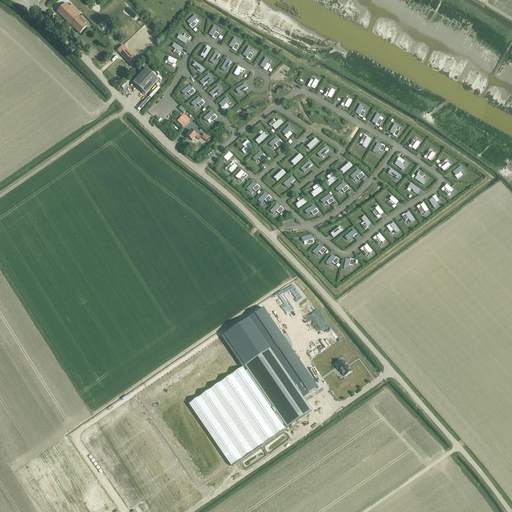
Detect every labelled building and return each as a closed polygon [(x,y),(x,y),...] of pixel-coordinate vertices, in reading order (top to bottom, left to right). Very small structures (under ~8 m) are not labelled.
[(66,4),(57,13),(71,26),(79,34),(86,27),(84,24),(86,21),(81,16),(80,17),(66,4)] [(73,4),(70,7),(77,14),(81,11),(73,4)] [(133,11),(129,14),(134,19),(138,15),(133,11)] [(194,15),(187,22),(190,25),(189,26),(191,29),(197,24),(194,21),(197,19),(194,15)] [(213,26),(208,35),(212,37),(211,38),(215,40),(219,34),(215,32),(217,29),(213,26)] [(197,34),(194,32),(192,36),(197,39),(201,29),(199,28),(197,34)] [(179,35),(177,39),(185,44),(187,41),(188,41),(191,38),(185,34),(182,38),(179,35)] [(172,45),(174,42),(167,35),(165,38),(172,45)] [(234,38),(228,46),(232,49),(232,50),(235,52),(239,46),(235,44),(238,41),(234,38)] [(174,43),(171,47),(175,50),(173,53),(179,57),(181,53),(180,53),(183,49),(174,43)] [(194,49),(196,52),(204,45),(202,43),(194,49)] [(123,46),(117,51),(131,66),(136,61),(123,46)] [(203,52),(200,56),(204,59),(210,49),(207,46),(206,47),(206,46),(203,51),(203,52)] [(248,47),(242,56),(246,58),(246,59),(249,61),(253,55),(250,53),(252,50),(248,47)] [(215,52),(209,62),(213,64),(216,59),(217,60),(220,55),(219,55),(219,54),(215,52)] [(273,52),(271,54),(277,60),(280,57),(273,52)] [(169,62),(167,66),(174,69),(176,65),(175,65),(177,61),(169,57),(167,61),(169,62)] [(265,58),(260,67),(263,69),(263,70),(266,72),(270,66),(267,64),(269,61),(265,58)] [(227,59),(220,69),(224,72),(227,67),(228,67),(231,63),(230,62),(227,59)] [(285,60),(282,64),(289,68),(291,64),(285,60)] [(195,62),(192,65),(198,69),(197,70),(201,73),(202,73),(204,70),(195,62)] [(281,67),(279,70),(287,77),(289,74),(281,67)] [(238,68),(233,75),(237,77),(238,76),(241,78),(245,71),(242,69),(241,70),(238,68)] [(133,83),(145,95),(158,80),(146,69),(133,83)] [(208,75),(200,82),(203,86),(207,83),(207,82),(211,78),(208,75)] [(311,80),(307,87),(310,89),(311,88),(314,90),(319,82),(315,81),(314,82),(311,80)] [(232,84),(227,90),(231,93),(236,88),(232,84)] [(189,85),(181,92),(184,95),(187,93),(190,96),(195,91),(193,88),(192,89),(189,85)] [(245,85),(235,91),(238,95),(243,91),(243,92),(248,89),(245,85)] [(218,86),(209,94),(213,98),(217,94),(216,94),(221,90),(218,86)] [(327,89),(323,96),(327,98),(327,97),(331,99),(335,92),(331,90),(331,91),(327,89)] [(199,97),(191,104),(194,107),(197,105),(199,108),(205,103),(202,100),(201,101),(199,97)] [(226,98),(219,104),(222,108),(221,108),(223,111),(229,107),(226,104),(229,101),(226,98)] [(344,99),(340,106),(344,108),(344,107),(348,109),(352,102),(349,100),(348,101),(344,99)] [(298,112),(299,113),(303,109),(299,106),(302,104),(298,100),(291,106),(297,112),(298,112)] [(176,104),(173,109),(178,113),(182,107),(176,104)] [(360,105),(355,113),(359,116),(358,117),(362,118),(365,112),(362,110),(364,107),(360,105)] [(211,112),(203,118),(206,122),(209,119),(212,122),(217,118),(214,115),(211,112)] [(376,114),(371,123),(375,125),(375,126),(378,128),(382,122),(378,120),(380,116),(376,114)] [(183,115),(177,122),(184,128),(190,121),(183,115)] [(274,120),(269,125),(271,128),(272,127),(275,131),(283,123),(280,120),(276,123),(274,120)] [(394,124),(389,133),(393,135),(392,136),(396,138),(399,132),(396,130),(398,126),(394,124)] [(289,126),(282,133),(285,136),(284,136),(287,139),(292,135),(289,132),(292,129),(289,126)] [(186,137),(192,141),(195,137),(199,140),(201,137),(197,134),(196,136),(190,131),(186,137)] [(258,138),(255,141),(258,145),(267,137),(264,133),(259,138),(258,138)] [(364,135),(361,141),(364,143),(362,147),(366,149),(371,140),(367,138),(368,137),(364,135)] [(276,138),(268,145),(271,148),(274,145),(277,148),(282,143),(280,140),(279,141),(276,138)] [(311,143),(307,147),(310,150),(318,142),(315,139),(314,139),(310,142),(311,143)] [(245,149),(241,151),(244,154),(252,148),(249,145),(250,144),(247,141),(242,146),(245,149)] [(413,141),(408,147),(411,150),(412,149),(415,151),(420,144),(417,142),(416,143),(413,141)] [(377,144),(372,152),(376,154),(378,151),(381,153),(385,147),(381,145),(381,146),(377,144)] [(326,147),(317,155),(320,158),(325,154),(325,155),(329,151),(328,151),(329,150),(326,147)] [(229,152),(223,158),(227,162),(233,156),(229,152)] [(260,152),(252,159),(255,162),(258,159),(261,162),(266,157),(263,154),(263,155),(260,152)] [(428,152),(423,158),(426,161),(427,160),(430,162),(435,155),(432,153),(431,154),(428,152)] [(295,159),(291,163),(294,166),(303,158),(299,155),(295,158),(295,159)] [(397,161),(394,165),(402,171),(405,167),(402,165),(404,162),(399,158),(396,161),(397,161)] [(232,161),(226,167),(229,170),(228,171),(231,174),(237,167),(235,165),(235,164),(232,161)] [(444,161),(438,166),(440,169),(441,169),(443,172),(450,167),(448,164),(447,164),(444,161)] [(309,162),(301,170),(304,173),(308,169),(312,166),(312,165),(309,162)] [(345,167),(340,172),(343,175),(352,167),(349,164),(348,163),(344,167),(345,167)] [(461,166),(453,172),(455,176),(457,179),(463,175),(460,172),(463,170),(461,166)] [(304,180),(307,178),(299,168),(296,171),(304,180)] [(278,175),(274,178),(277,182),(285,174),(282,171),(281,170),(277,174),(278,175)] [(358,170),(350,177),(353,180),(356,177),(359,180),(364,176),(361,173),(360,173),(358,170)] [(388,174),(388,175),(391,177),(392,177),(397,180),(400,176),(391,170),(388,174)] [(241,171),(235,178),(238,181),(239,179),(242,182),(248,176),(245,173),(244,174),(241,171)] [(417,176),(415,179),(423,185),(425,182),(422,179),(424,176),(419,172),(416,175),(417,176)] [(329,181),(326,183),(329,186),(336,180),(334,177),(334,176),(332,173),(326,178),(329,181)] [(292,177),(283,185),(286,188),(291,184),(291,185),(295,181),(292,177)] [(253,182),(246,190),(249,193),(252,190),(255,192),(260,187),(257,184),(256,185),(253,182)] [(343,183),(335,190),(338,193),(341,190),(344,193),(349,189),(346,186),(343,183)] [(411,184),(408,188),(413,192),(412,192),(416,195),(417,194),(417,195),(420,191),(411,184)] [(315,192),(311,194),(314,198),(322,192),(320,189),(320,188),(318,185),(312,189),(315,192)] [(443,188),(441,191),(447,196),(449,193),(451,194),(454,190),(446,185),(444,188),(443,188)] [(264,193),(258,201),(261,204),(264,201),(267,203),(271,198),(268,195),(268,196),(264,193)] [(329,195),(320,201),(322,204),(326,202),(328,205),(334,201),(332,198),(331,199),(329,195)] [(299,203),(296,205),(298,209),(306,203),(304,200),(305,199),(302,196),(297,200),(299,203)] [(433,199),(429,202),(434,210),(438,207),(436,204),(439,202),(435,196),(432,198),(433,199)] [(390,201),(387,204),(393,209),(396,206),(398,203),(391,197),(389,200),(390,201)] [(276,204),(270,212),(273,215),(276,212),(279,215),(283,209),(280,207),(276,204)] [(419,205),(416,207),(420,214),(424,212),(425,214),(428,211),(423,204),(420,206),(419,205)] [(313,206),(304,212),(307,215),(310,213),(313,216),(318,212),(316,209),(315,209),(313,206)] [(376,210),(372,213),(377,219),(381,217),(380,216),(383,214),(378,207),(375,209),(376,210)] [(405,214),(401,216),(405,222),(409,220),(411,223),(415,221),(409,212),(405,215),(405,214)] [(364,223),(361,225),(365,230),(368,228),(367,227),(371,224),(365,216),(361,219),(364,223)] [(390,233),(393,230),(396,234),(399,231),(393,223),(390,226),(389,225),(386,227),(390,233)] [(334,231),(330,234),(333,238),(343,231),(340,228),(335,231),(334,231)] [(354,231),(345,238),(348,241),(352,238),(353,238),(357,235),(356,234),(357,234),(354,231)] [(313,239),(312,239),(311,235),(301,238),(303,242),(306,241),(307,245),(314,243),(313,239)] [(376,237),(372,239),(378,245),(381,243),(382,244),(385,242),(379,235),(376,237)] [(321,255),(326,250),(323,247),(322,248),(319,245),(312,252),(316,255),(318,252),(321,255)] [(369,255),(372,252),(367,245),(363,248),(363,247),(360,250),(365,256),(368,254),(369,255)] [(332,256),(326,264),(329,266),(331,263),(334,265),(339,260),(335,257),(335,258),(332,256)] [(345,259),(343,269),(348,270),(348,266),(352,267),(354,260),(350,259),(350,260),(345,259)] [(295,423),(312,411),(280,366),(269,349),(244,366),(221,382),(263,444),(287,428),(291,426),(294,431),(299,428),(295,423)] [(340,360),(334,365),(337,370),(339,369),(344,377),(352,372),(345,361),(342,363),(340,360)] [(330,393),(334,390),(322,374),(318,377),(330,393)] [(263,444),(221,382),(188,404),(231,466),(238,461),(263,444)]
